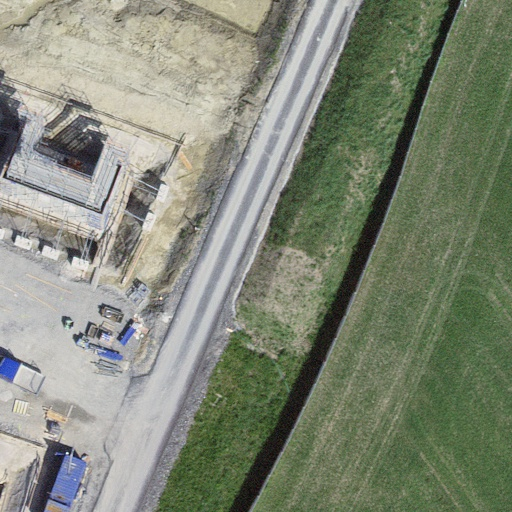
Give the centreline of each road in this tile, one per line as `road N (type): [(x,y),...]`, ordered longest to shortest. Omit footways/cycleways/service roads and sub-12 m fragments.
road 1 (primary): [(118,511),(179,347),(257,0)]
road 2 (primary): [(0,367),(117,0)]
